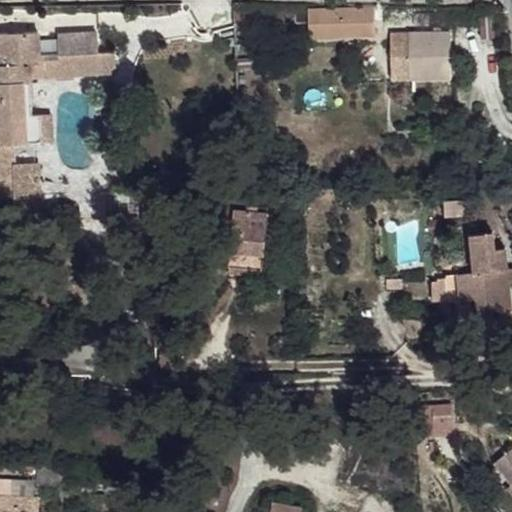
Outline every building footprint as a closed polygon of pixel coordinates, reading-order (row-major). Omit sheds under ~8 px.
[(308,13),(309,36),(342,35),(342,31),(360,31),(360,35),(376,34),(375,11),(361,12),(361,9),(339,9),(339,12),(308,13)] [(284,10),(261,11),(261,22),(261,26),(285,25),(284,10)] [(261,22),(261,11),(233,11),(234,23),(261,22)] [(97,33),(58,35),(58,40),(59,58),(39,59),(38,41),(37,32),(0,34),(0,37),(2,65),(0,65),(0,122),(0,129),(0,136),(1,136),(1,147),(0,146),(0,198),(15,198),(16,210),(41,209),(39,163),(14,165),(13,144),(42,143),(41,115),(32,115),(30,76),(56,75),(56,78),(73,77),(73,74),(116,72),(115,52),(98,53),(97,33)] [(391,33),(391,79),(451,79),(450,33),(441,33),(432,33),(391,33)] [(38,41),(39,59),(59,58),(58,40),(38,41)] [(52,142),(51,114),(41,115),(42,143),(52,142)] [(443,178),(445,218),(462,216),(460,177),(443,178)] [(149,226),(149,191),(106,192),(106,218),(107,223),(108,225),(111,227),(149,226)] [(245,232),(231,231),(228,267),(262,270),(268,209),(248,207),(245,232)] [(247,212),(233,210),(231,231),(245,232),(247,212)] [(470,235),(474,272),(445,275),(446,282),(432,283),(432,301),(448,300),(448,301),(476,299),(478,314),(511,311),(508,283),(507,269),(505,248),(494,249),(493,233),(470,235)] [(402,279),(387,279),(387,289),(402,288),(402,279)] [(467,363),(467,336),(445,336),(445,362),(467,363)] [(175,369),(179,348),(162,344),(158,365),(175,369)] [(429,436),(450,435),(450,424),(453,424),(452,406),(433,406),(423,406),(423,409),(411,410),(412,429),(425,427),(429,436)] [(511,448),(494,463),(511,484),(511,448)] [(37,467),(35,484),(61,487),(63,469),(37,467)] [(34,483),(0,482),(0,511),(37,511),(38,498),(33,497),(34,483)] [(301,511),(302,509),(272,503),(270,511),(301,511)]
